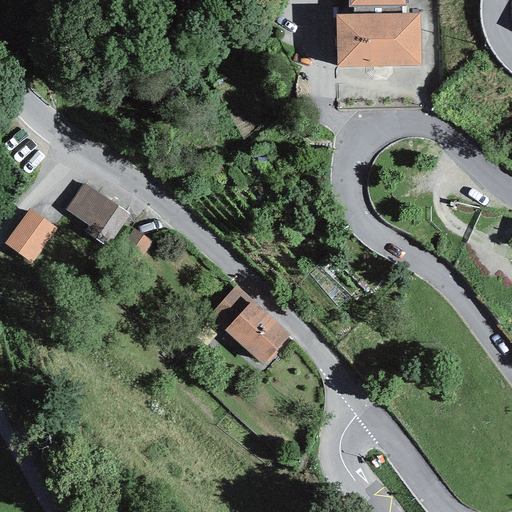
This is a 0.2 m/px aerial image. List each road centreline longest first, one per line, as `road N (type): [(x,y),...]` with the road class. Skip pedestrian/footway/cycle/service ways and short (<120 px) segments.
road 1 (tertiary): [(0,72),(47,128),(153,195),(272,303),(363,405)]
road 2 (tertiary): [(511,190),(448,135),(418,124),(362,142),(348,186),(367,227),(442,275),(511,363)]
road 3 (tertiary): [(449,511),(363,405)]
road 4 (tertiary): [(363,405),(345,435),(345,465),(382,511)]
